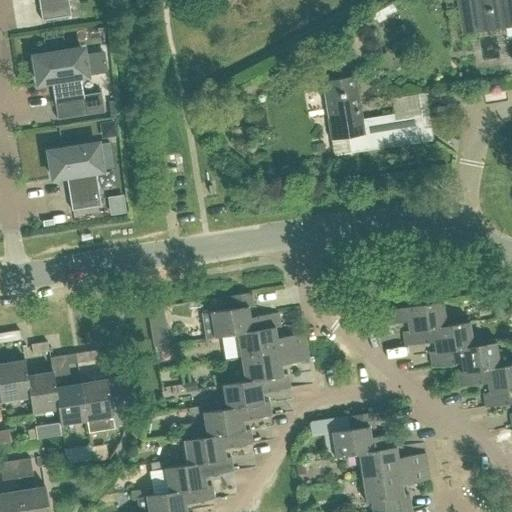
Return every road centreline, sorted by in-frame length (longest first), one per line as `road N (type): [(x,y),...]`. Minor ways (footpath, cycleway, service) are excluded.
road 1 (unclassified): [(19,277),(298,231)]
road 2 (residential): [(233,511),(303,407),(403,379)]
road 3 (residential): [(403,379),(309,298),(298,231)]
road 4 (unclassified): [(298,231),(418,223),(454,230)]
road 5 (residential): [(511,477),(493,446),(403,379)]
road 6 (residential): [(511,104),(489,111),(477,131),(454,230)]
road 7 (residential): [(19,277),(0,133)]
